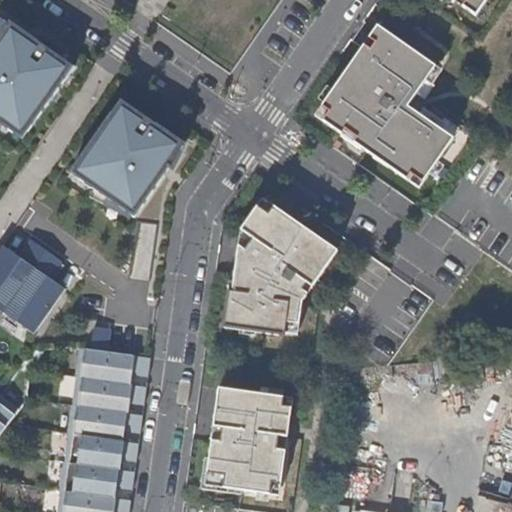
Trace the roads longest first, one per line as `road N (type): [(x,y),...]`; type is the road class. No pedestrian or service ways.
road 1 (residential): [(155,511),(204,209),(252,133)]
road 2 (unclassified): [(456,275),(252,133)]
road 3 (unclassified): [(252,133),(61,0)]
road 4 (residential): [(252,133),(346,0)]
